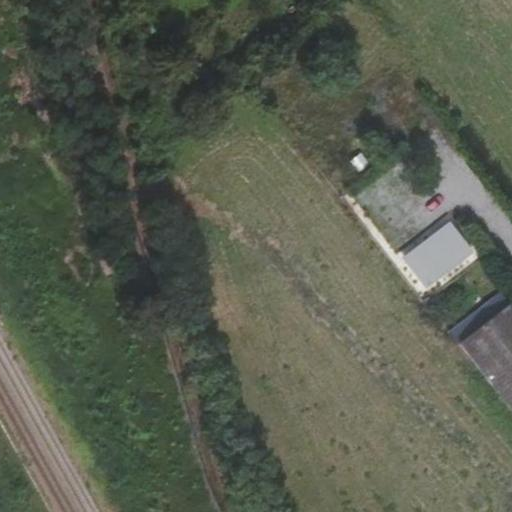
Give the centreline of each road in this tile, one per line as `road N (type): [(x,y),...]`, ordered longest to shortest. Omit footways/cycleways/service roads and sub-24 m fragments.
road 1 (track): [(251,511),(143,245),(139,201),(162,184)]
road 2 (track): [(85,0),(139,201)]
